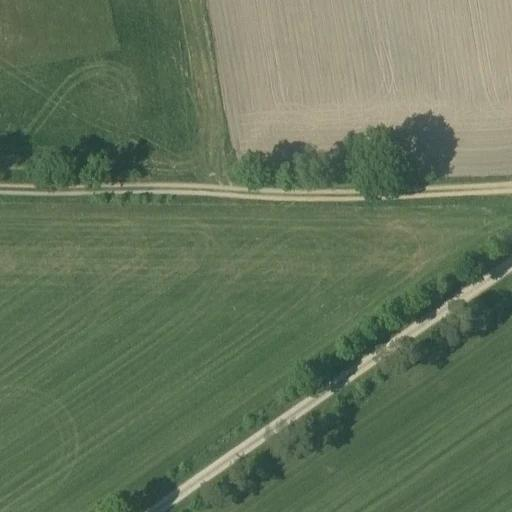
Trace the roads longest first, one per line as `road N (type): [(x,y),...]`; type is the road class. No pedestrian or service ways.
road 1 (track): [(0,189),(511,189)]
road 2 (unclassified): [(152,511),(511,265)]
